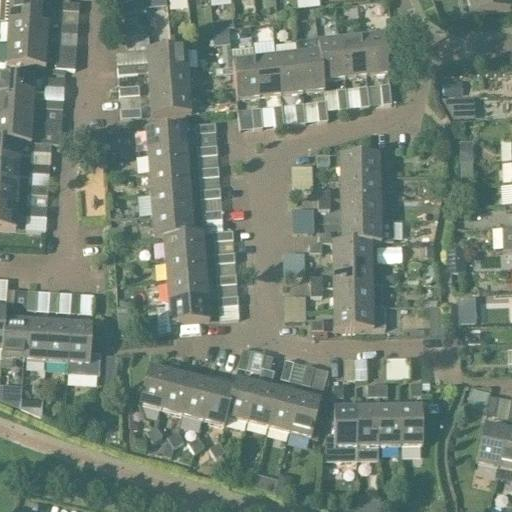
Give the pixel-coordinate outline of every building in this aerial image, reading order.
[(120,0),(122,8),(144,6),(143,0),(120,0)] [(508,13),(505,0),(465,0),(469,20),(508,13)] [(9,5),(7,26),(47,29),(48,6),(39,5),(39,6),(9,4),(9,5)] [(78,8),(69,7),(59,7),(58,15),(78,17),(78,8)] [(7,26),(6,48),(46,50),(47,29),(7,26)] [(76,39),(77,30),(57,29),(57,38),(76,39)] [(213,33),(214,50),(230,48),(228,31),(213,33)] [(360,42),(365,81),(387,79),(382,39),(360,42)] [(360,42),(339,44),(343,84),(365,81),(360,42)] [(316,47),(318,56),(321,86),(343,84),(339,44),(316,47)] [(44,72),(46,50),(6,48),(5,70),(44,72)] [(75,61),(75,52),(56,51),(55,60),(75,61)] [(146,78),(187,75),(185,52),(145,55),(146,78)] [(318,56),(296,59),(301,98),(323,95),(321,86),(318,56)] [(296,59),(275,61),(279,100),(301,98),(296,59)] [(275,61),(253,63),(258,103),(279,100),(275,61)] [(235,105),(258,103),(253,63),(231,66),(231,70),(232,77),(235,105)] [(137,78),(137,69),(117,71),(117,80),(137,78)] [(231,70),(214,72),(215,79),(232,77),(231,70)] [(146,78),(148,99),(188,96),(187,75),(146,78)] [(0,101),(33,104),(35,82),(0,79),(0,101)] [(44,83),(43,92),(63,92),(64,84),(44,83)] [(441,99),(461,99),(461,85),(441,85),(441,99)] [(388,88),(379,89),(381,109),(390,108),(388,88)] [(139,100),(138,91),(118,92),(119,102),(139,100)] [(368,111),(366,91),(356,92),(359,112),(368,111)] [(346,113),(344,93),(335,94),(337,114),(346,113)] [(190,118),(188,96),(148,99),(150,122),(190,118)] [(0,124),(32,126),(33,104),(0,101),(0,124)] [(42,104),(42,114),(62,115),(62,106),(42,104)] [(453,123),(468,122),(467,104),(443,105),(453,123)] [(325,115),(324,105),(315,106),(317,126),(326,125),(325,115)] [(302,108),(292,109),(295,129),(304,128),(302,108)] [(282,130),(280,110),(271,111),(273,131),(282,130)] [(261,132),(259,112),(249,113),(252,133),(261,132)] [(141,122),(140,113),(120,114),(121,124),(141,122)] [(0,145),(20,147),(30,148),(32,126),(0,124),(0,145)] [(60,138),(61,128),(41,127),(40,136),(60,138)] [(194,130),(195,139),(215,138),(214,128),(194,130)] [(144,134),(146,156),(185,153),(183,131),(144,134)] [(34,157),(35,148),(30,148),(20,147),(0,145),(0,168),(19,169),(20,160),(30,160),(30,157),(34,157)] [(459,154),(473,153),(472,145),(459,146),(459,154)] [(50,149),(35,148),(34,157),(49,158),(50,149)] [(217,160),(216,151),(196,152),(197,162),(217,160)] [(185,153),(146,156),(147,178),(186,175),(185,153)] [(338,160),(338,182),(378,182),(378,159),(338,160)] [(316,161),(316,171),(329,171),(328,160),(316,161)] [(0,168),(0,189),(18,191),(19,169),(0,168)] [(312,169),(292,170),(293,194),(313,193),(312,169)] [(48,181),(48,171),(28,170),(28,179),(48,181)] [(218,182),(218,172),(198,174),(198,183),(218,182)] [(186,175),(147,178),(149,199),(188,196),(186,175)] [(378,182),(338,182),(339,204),(379,203),(378,182)] [(0,189),(0,211),(16,212),(18,191),(0,189)] [(46,202),(47,193),(28,192),(27,200),(46,202)] [(220,203),(219,194),(199,195),(200,205),(220,203)] [(317,194),(317,204),(329,204),(329,194),(317,194)] [(188,196),(149,199),(150,221),(190,218),(188,196)] [(379,203),(339,204),(339,225),(379,225),(379,203)] [(329,204),(317,204),(317,215),(330,215),(329,204)] [(0,233),(15,235),(16,212),(0,211),(0,233)] [(314,236),(313,212),(292,212),(293,237),(314,236)] [(45,223),(46,214),(26,213),(25,222),(45,223)] [(221,225),(221,216),(201,217),(201,226),(221,225)] [(190,218),(150,221),(152,243),(161,243),(176,241),(176,240),(191,239),(190,218)] [(379,225),(339,225),(340,247),(340,248),(370,247),(379,247),(379,225)] [(502,253),(511,252),(511,230),(501,231),(502,253)] [(122,231),(110,232),(112,243),(124,242),(122,231)] [(232,236),(222,237),(212,238),(212,247),(233,245),(232,236)] [(318,248),(320,248),(330,248),(330,238),(318,238),(318,248)] [(176,241),(161,243),(163,264),(203,261),(201,239),(191,239),(176,240),(176,241)] [(330,248),(331,270),(370,269),(370,247),(340,248),(340,247),(330,248)] [(320,248),(318,248),(309,248),(309,259),(320,259),(320,248)] [(305,280),(306,257),(284,256),(283,279),(305,280)] [(234,268),(234,258),(213,260),(214,269),(234,268)] [(203,261),(163,264),(165,285),(204,282),(203,261)] [(379,268),(370,269),(331,270),(331,291),(380,290),(379,268)] [(433,269),(425,269),(424,279),(433,280),(433,269)] [(236,289),(235,280),(215,281),(216,290),(236,289)] [(204,282),(165,285),(166,307),(206,304),(204,282)] [(309,282),(310,292),(322,291),(322,282),(309,282)] [(380,290),(331,291),(331,313),(380,312),(380,290)] [(322,291),(310,292),(309,302),(322,302),(322,291)] [(6,294),(5,306),(5,314),(14,315),(15,295),(6,294)] [(35,316),(36,296),(27,296),(26,316),(35,316)] [(56,317),(58,297),(48,297),(47,317),(56,317)] [(78,319),(79,299),(70,298),(69,318),(78,319)] [(306,299),(285,300),(286,323),(306,322),(306,299)] [(237,311),(237,301),(217,303),(217,312),(237,311)] [(457,311),(475,310),(475,302),(457,303),(457,311)] [(206,304),(166,307),(168,329),(207,326),(206,304)] [(384,312),(380,312),(331,313),(332,335),(384,334),(384,312)] [(117,319),(119,339),(131,338),(130,318),(117,319)] [(25,326),(4,324),(3,324),(1,355),(0,354),(0,357),(0,363),(23,365),(25,326)] [(310,336),(323,336),(322,325),(310,326),(310,336)] [(46,327),(25,326),(23,365),(44,366),(46,327)] [(68,328),(46,327),(44,366),(65,368),(66,368),(68,328)] [(91,330),(68,328),(66,368),(65,368),(64,379),(98,382),(99,360),(89,359),(91,330)] [(247,376),(252,357),(241,354),(236,373),(247,376)] [(263,360),(256,389),(246,427),(267,433),(277,394),(272,393),(276,377),(269,376),(272,362),(263,360)] [(386,361),(387,383),(411,382),(411,360),(386,361)] [(344,362),(345,384),(367,383),(366,361),(344,362)] [(288,386),(293,367),(284,365),(279,384),(288,386)] [(311,392),(316,373),(305,370),(300,389),(311,392)] [(138,409),(160,415),(169,376),(148,371),(138,409)] [(190,382),(169,376),(160,415),(180,420),(190,382)] [(210,387),(190,382),(180,420),(201,425),(210,387)] [(234,383),(232,392),(224,422),(225,422),(246,427),(256,389),(234,383)] [(232,392),(210,387),(201,425),(223,431),(225,422),(224,422),(232,392)] [(0,405),(22,407),(23,388),(0,388),(0,401),(0,405)] [(419,401),(419,389),(409,389),(409,401),(419,401)] [(365,402),(375,402),(375,390),(365,390),(365,402)] [(375,390),(375,402),(385,402),(385,390),(375,390)] [(345,391),(335,391),(335,403),(345,403),(345,391)] [(297,399),(277,394),(267,433),(288,438),(297,399)] [(319,405),(297,399),(288,438),(309,443),(319,405)] [(494,422),(498,402),(489,400),(485,420),(494,422)] [(505,434),(497,473),(495,483),(511,486),(511,405),(505,434)] [(397,411),(375,412),(376,452),(398,451),(397,411)] [(397,411),(398,451),(420,450),(419,411),(397,411)] [(341,465),(355,465),(354,412),(331,413),(332,441),(325,441),(322,466),(341,465)] [(375,412),(354,412),(355,465),(377,464),(376,452),(375,412)] [(318,445),(322,426),(314,424),(309,443),(318,445)] [(475,469),(497,473),(505,434),(483,429),(475,469)] [(145,438),(151,448),(162,442),(156,432),(145,438)] [(167,443),(173,453),(183,447),(177,437),(167,443)] [(187,449),(193,459),(204,453),(198,442),(187,449)] [(208,454),(215,464),(225,458),(219,448),(208,454)] [(218,470),(225,466),(221,460),(215,464),(218,470)] [(259,480),(256,490),(273,494),(275,484),(259,480)] [(352,511),(353,503),(342,503),(341,511),(352,511)]
